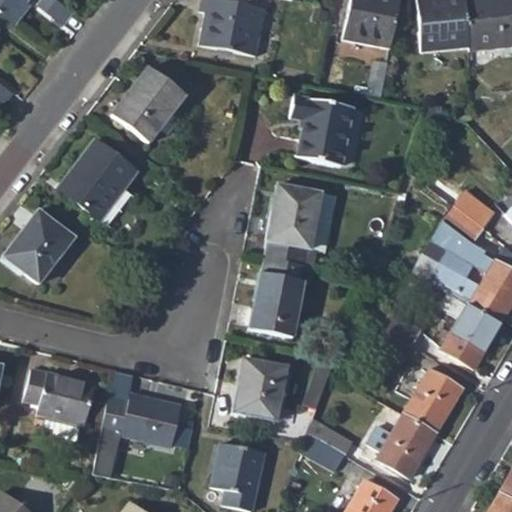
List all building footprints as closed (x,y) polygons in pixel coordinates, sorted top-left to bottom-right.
[(0,0),(0,8),(11,17),(24,0),(0,0)] [(61,20),(70,7),(61,0),(36,0),(36,1),(61,20)] [(203,16),(196,49),(253,59),(262,13),(199,0),(197,15),(203,16)] [(387,53),(398,0),(348,0),(340,43),(387,53)] [(467,51),(462,0),(414,0),(419,56),(467,51)] [(462,0),(467,51),(468,55),(511,50),(511,18),(510,0),(462,0)] [(144,70),(107,119),(145,147),(156,133),(163,139),(175,123),(168,118),(182,99),(144,70)] [(300,126),(293,161),(339,170),(350,113),(307,105),(307,102),(292,100),(288,123),(300,126)] [(423,110),(422,112),(418,126),(441,125),(440,110),(423,110)] [(76,174),(59,196),(92,221),(115,190),(121,195),(134,176),(92,143),(72,171),(76,174)] [(55,193),(59,196),(76,174),(72,171),(55,193)] [(420,187),(449,209),(457,199),(428,178),(420,187)] [(268,214),(275,216),(281,190),(273,188),(268,214)] [(320,197),(281,190),(275,216),(268,214),(260,261),(306,271),(309,253),(323,255),(333,201),(320,198),(320,197)] [(462,192),(457,199),(449,209),(451,210),(481,233),(493,217),(462,192)] [(511,209),(503,218),(511,226),(511,209)] [(470,247),(481,233),(451,210),(440,225),(428,245),(444,256),(427,285),(445,296),(500,328),(511,306),(511,274),(491,261),(490,264),(481,259),(483,255),(470,247)] [(16,249),(5,264),(36,288),(71,242),(35,215),(11,246),(16,249)] [(0,259),(0,260),(5,264),(16,249),(11,246),(0,259)] [(368,275),(381,283),(390,264),(376,256),(368,275)] [(308,288),(312,271),(306,271),(260,261),(247,333),(290,343),(300,286),(308,288)] [(472,374),(500,328),(445,296),(437,310),(457,321),(437,353),(472,374)] [(381,330),(380,332),(409,349),(419,332),(389,314),(387,317),(383,313),(375,326),(381,330)] [(400,365),(409,349),(380,332),(370,348),(400,365)] [(283,372),(241,363),(231,415),(274,424),(283,372)] [(408,403),(400,417),(435,437),(461,393),(426,372),(425,374),(410,365),(393,394),(408,403)] [(35,419),(41,420),(77,428),(82,429),(92,388),(29,373),(21,406),(36,410),(35,419)] [(126,403),(107,399),(100,435),(91,477),(109,481),(117,439),(169,452),(179,410),(127,398),(126,403)] [(408,482),(435,437),(400,417),(374,461),(408,482)] [(47,440),(73,445),(77,428),(41,420),(39,430),(49,432),(47,440)] [(350,446),(310,422),(304,436),(342,458),(350,446)] [(178,426),(176,446),(190,447),(191,427),(178,426)] [(332,475),(342,458),(304,436),(299,448),(297,455),(332,475)] [(222,495),(218,510),(228,511),(250,511),(261,456),(218,448),(209,492),(222,495)] [(511,469),(496,496),(511,505),(511,469)] [(361,484),(343,511),(390,511),(395,504),(361,484)] [(23,511),(0,494),(0,511),(23,511)] [(511,511),(511,505),(496,496),(486,511),(511,511)]
